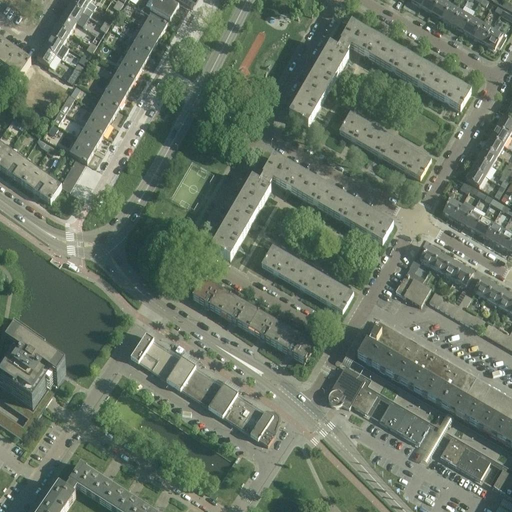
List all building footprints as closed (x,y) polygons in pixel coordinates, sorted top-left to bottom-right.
[(90,6),(81,0),(75,0),(70,8),(83,16),(90,6)] [(149,11),(151,12),(170,23),(179,9),(164,0),(155,0),(150,9),(149,11)] [(421,11),(427,0),(413,0),(411,5),(421,11)] [(432,17),(440,2),(436,0),(427,0),(421,11),(432,17)] [(483,1),(480,6),(486,9),(489,5),(483,1)] [(440,2),(432,17),(442,23),(451,8),(440,2)] [(504,11),(508,5),(502,2),(498,7),(504,11)] [(63,19),(77,27),(83,16),(70,8),(63,19)] [(453,29),(461,14),(451,8),(442,23),(453,29)] [(497,9),(494,14),(501,18),(504,13),(497,9)] [(504,13),(501,18),(507,21),(510,17),(504,13)] [(463,35),(472,20),(461,14),(453,29),(463,35)] [(108,16),(105,23),(111,26),(115,20),(108,16)] [(69,157),(87,167),(168,28),(150,18),(70,157),(70,156),(69,157)] [(77,27),(63,19),(57,29),(70,38),(77,27)] [(474,41),(482,26),(472,20),(463,35),(474,41)] [(484,47),(492,32),(482,26),(474,41),(484,47)] [(353,52),(363,34),(351,27),(341,45),(342,46),(337,55),(330,51),(289,120),(308,131),(348,61),(346,60),(351,52),(353,52)] [(496,27),(492,32),(484,47),(495,53),(497,50),(499,52),(500,52),(507,41),(503,39),(497,35),(500,30),(496,27)] [(70,38),(57,29),(50,40),(63,48),(64,48),(70,38)] [(353,52),(380,68),(390,50),(363,34),(353,52)] [(69,52),(64,48),(63,48),(50,40),(43,51),(57,59),(62,62),(69,52)] [(0,69),(19,83),(31,66),(0,44),(0,69)] [(380,68),(406,84),(417,65),(390,50),(380,68)] [(57,59),(43,51),(37,62),(50,70),(57,59)] [(417,65),(406,84),(433,99),(444,81),(417,65)] [(444,81),(433,99),(460,115),(471,96),(444,81)] [(76,90),(71,99),(75,102),(81,93),(76,90)] [(65,106),(70,110),(75,102),(70,99),(69,99),(65,106)] [(60,114),(65,118),(66,117),(70,110),(65,106),(60,114)] [(60,114),(53,125),(58,129),(65,118),(60,114)] [(339,136),(340,136),(366,152),(377,133),(350,118),(339,136)] [(496,131),(510,139),(511,134),(511,125),(502,120),(496,131)] [(53,128),(49,136),(54,139),(59,131),(53,128)] [(510,139),(496,131),(490,141),(504,149),(510,139)] [(366,152),(382,161),(393,167),(404,149),(377,133),(366,152)] [(504,149),(490,141),(484,151),(498,159),(504,149)] [(0,172),(50,207),(62,191),(60,190),(0,148),(0,172)] [(393,167),(409,177),(420,183),(431,165),(404,149),(393,167)] [(50,150),(47,156),(52,159),(56,154),(50,150)] [(498,159),(484,151),(478,162),(492,170),(498,159)] [(275,186),(286,167),(274,160),(263,179),(264,179),(259,188),(252,184),(244,198),(262,209),(270,195),(268,193),(273,185),(275,186)] [(492,170),(478,162),(472,172),(486,180),(492,170)] [(85,170),(75,164),(72,169),(82,175),(85,170)] [(313,183),(297,174),(286,167),(275,186),(302,202),(313,183)] [(69,174),(79,180),(82,175),(72,169),(69,174)] [(466,183),(479,191),(486,180),(472,172),(466,183)] [(66,180),(76,186),(79,180),(69,174),(66,180)] [(503,184),(503,185),(508,187),(511,181),(506,178),(503,184)] [(63,185),(73,190),(76,186),(66,180),(63,185)] [(340,199),(324,190),(313,183),(302,202),(329,217),(340,199)] [(62,191),(70,196),(73,190),(63,185),(60,190),(62,191)] [(464,185),(460,192),(468,197),(470,195),(473,190),(464,185)] [(473,190),(470,195),(476,198),(479,194),(473,190)] [(498,193),(494,200),(499,202),(502,196),(498,193)] [(503,199),(508,202),(511,196),(507,193),(503,199)] [(246,236),(262,209),(244,198),(228,226),(246,236)] [(491,207),(493,202),(487,198),(484,203),(491,207)] [(366,214),(351,205),(340,199),(329,217),(356,233),(366,214)] [(454,222),(462,209),(451,202),(443,216),(454,222)] [(501,213),(504,208),(493,202),(491,207),(501,213)] [(504,208),(501,213),(507,216),(510,212),(504,208)] [(462,209),(454,222),(464,229),(472,215),(462,209)] [(393,230),(377,221),(366,214),(356,233),(382,248),(393,230)] [(474,234),(482,221),(472,215),(464,229),(474,234)] [(485,241),(493,227),(482,221),(474,234),(485,241)] [(246,236),(228,226),(212,253),(230,264),(246,236)] [(495,247),(503,233),(493,227),(485,241),(495,247)] [(506,253),(511,242),(511,238),(503,233),(495,247),(506,253)] [(431,271),(440,257),(428,250),(420,264),(431,271)] [(272,251),(262,269),(342,316),(353,298),(272,251)] [(443,278),(451,264),(440,257),(431,271),(443,278)] [(454,284),(462,270),(451,264),(443,278),(454,284)] [(462,270),(454,284),(465,291),(474,277),(462,270)] [(410,281),(422,288),(424,284),(425,283),(414,277),(413,276),(411,279),(410,281)] [(410,281),(406,279),(401,287),(396,296),(403,300),(404,301),(420,310),(421,310),(425,304),(431,293),(427,291),(422,288),(410,281)] [(485,302),(494,288),(482,282),(474,296),(485,302)] [(203,284),(192,302),(304,366),(314,349),(203,284)] [(497,309),(505,295),(494,288),(485,302),(497,309)] [(434,309),(440,298),(435,295),(429,306),(434,309)] [(508,316),(511,309),(511,298),(505,295),(497,309),(508,316)] [(461,296),(455,307),(460,310),(467,299),(461,296)] [(445,301),(440,298),(434,309),(439,312),(445,301)] [(472,302),(467,299),(460,310),(465,313),(472,302)] [(450,304),(445,301),(439,312),(444,315),(450,304)] [(455,307),(450,304),(444,315),(449,318),(455,307)] [(460,310),(455,307),(449,318),(454,321),(460,310)] [(465,313),(460,310),(454,321),(459,323),(465,313)] [(470,316),(465,313),(459,323),(464,326),(470,316)] [(475,319),(470,316),(464,326),(469,329),(475,319)] [(476,319),(475,319),(469,329),(474,332),(480,322),(476,319)] [(5,355),(7,356),(14,361),(9,368),(0,380),(0,391),(33,414),(46,393),(50,387),(58,392),(66,380),(35,358),(45,343),(45,342),(43,345),(13,325),(14,321),(5,355)] [(481,323),(480,322),(474,332),(479,335),(485,325),(481,322),(481,323)] [(357,361),(399,386),(421,350),(378,325),(374,333),(375,334),(368,347),(366,346),(357,361)] [(489,327),(483,338),(487,340),(493,330),(493,329),(489,327)] [(499,333),(498,332),(493,330),(487,340),(493,343),(499,333)] [(499,333),(493,343),(498,346),(504,336),(499,333)] [(498,346),(503,349),(509,339),(504,336),(498,346)] [(154,366),(149,373),(153,376),(166,356),(152,347),(153,344),(146,339),(131,363),(138,367),(143,359),(154,366)] [(508,352),(511,344),(511,340),(509,339),(503,349),(508,352)] [(399,386),(413,394),(435,358),(421,350),(399,386)] [(167,385),(180,365),(166,356),(153,376),(167,385)] [(413,394),(427,402),(448,366),(435,358),(413,394)] [(143,359),(138,367),(139,367),(149,373),(154,366),(143,359)] [(167,385),(166,385),(180,394),(181,394),(209,412),(208,412),(222,422),(223,421),(236,401),(237,399),(223,389),(222,392),(194,374),(195,371),(181,362),(180,365),(167,385)] [(427,402),(455,418),(476,382),(448,366),(427,402)] [(349,412),(351,409),(361,392),(365,385),(343,373),(329,397),(330,397),(329,398),(329,400),(328,402),(329,404),(329,406),(330,408),(332,409),(333,410),(336,410),(338,410),(340,410),(342,409),(342,408),(349,412)] [(455,418),(469,427),(490,390),(476,382),(455,418)] [(469,427),(483,435),(504,398),(490,390),(469,427)] [(361,392),(351,409),(367,418),(377,401),(361,392)] [(483,435),(511,451),(511,449),(511,402),(504,398),(483,435)] [(237,430),(250,410),(236,401),(223,421),(237,430)] [(389,408),(379,425),(419,448),(429,431),(389,408)] [(251,439),(264,419),(250,410),(237,430),(251,439)] [(264,419),(251,439),(267,450),(274,439),(273,438),(277,425),(278,423),(278,422),(277,419),(276,418),(275,418),(273,417),(271,417),(270,418),(269,419),(265,417),(264,419)] [(450,443),(440,461),(480,484),(490,466),(450,443)] [(59,488),(54,496),(43,511),(67,511),(76,500),(72,498),(77,491),(81,493),(92,476),(80,468),(69,485),(70,486),(65,493),(59,488)] [(508,500),(511,493),(511,479),(502,474),(492,491),(508,500)] [(117,492),(99,480),(92,476),(81,493),(106,509),(117,492)] [(140,511),(142,509),(124,497),(117,492),(106,509),(109,511),(140,511)]
